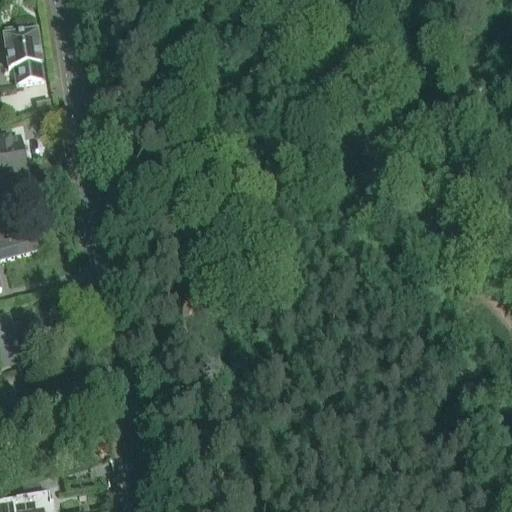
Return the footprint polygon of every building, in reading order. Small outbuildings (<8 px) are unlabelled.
[(4,39),(3,39),(8,73),(13,72),(15,89),(43,85),(40,68),(42,68),(37,34),(14,38),(13,33),(4,34),(4,39)] [(13,144),(0,144),(0,194),(27,190),(23,164),(26,162),(25,155),(22,154),(22,150),(14,151),(13,144)] [(0,293),(1,294),(0,290),(0,264),(38,254),(33,237),(0,246),(0,293)] [(4,326),(0,326),(0,349),(10,347),(4,326)] [(23,505),(0,508),(0,511),(49,511),(48,502),(46,502),(45,494),(22,502),(23,505)]
